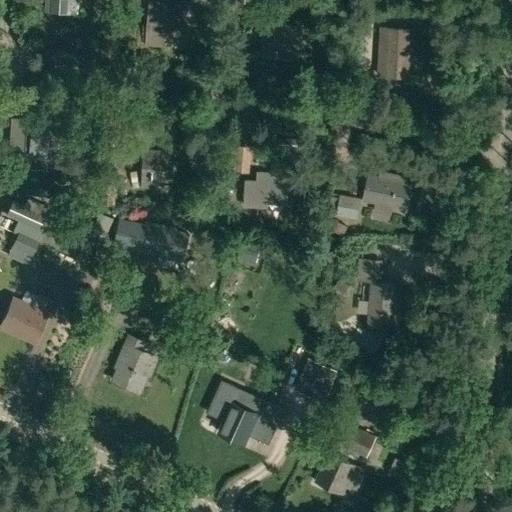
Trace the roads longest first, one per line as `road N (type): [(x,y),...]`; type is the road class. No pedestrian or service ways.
road 1 (unclassified): [(477,511),(502,0)]
road 2 (unclassified): [(185,511),(0,420)]
